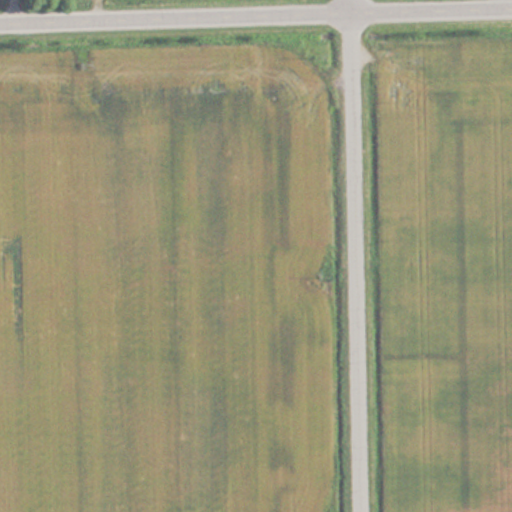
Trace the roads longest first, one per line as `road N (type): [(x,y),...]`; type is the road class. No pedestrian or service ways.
road 1 (secondary): [(0,21),(511,5)]
road 2 (residential): [(368,511),(360,0)]
